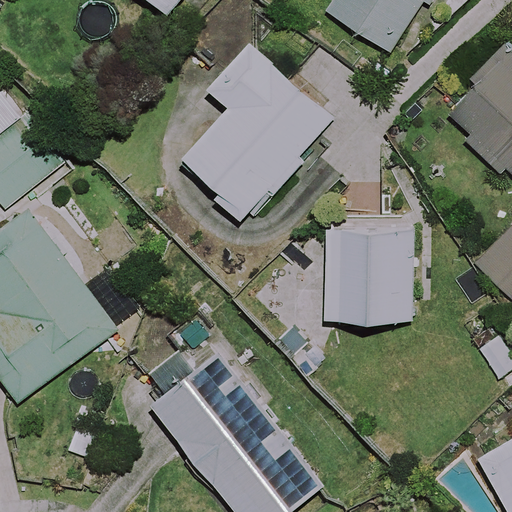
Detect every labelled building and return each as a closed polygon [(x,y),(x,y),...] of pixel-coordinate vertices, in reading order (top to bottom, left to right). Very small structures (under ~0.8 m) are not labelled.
[(181,0),(154,0),(170,14),(181,0)] [(338,0),(330,12),(392,53),(427,0),(338,0)] [(511,38),(470,80),(476,86),(444,117),(499,173),(506,167),(511,173),(511,38)] [(228,208),(244,224),(273,194),(278,198),(310,165),(301,157),(336,121),(255,44),(213,87),(235,108),(187,158),(233,203),(228,208)] [(0,141),(25,121),(0,91),(0,141)] [(25,121),(0,141),(0,199),(10,210),(63,166),(25,121)] [(117,333),(31,213),(0,234),(0,308),(3,312),(0,314),(0,369),(22,401),(117,333)] [(414,230),(332,228),(330,319),(412,322),(414,230)] [(511,229),(478,266),(511,298),(511,229)] [(292,511),(325,485),(218,350),(155,400),(243,511),(292,511)] [(511,440),(482,457),(511,510),(511,440)]
